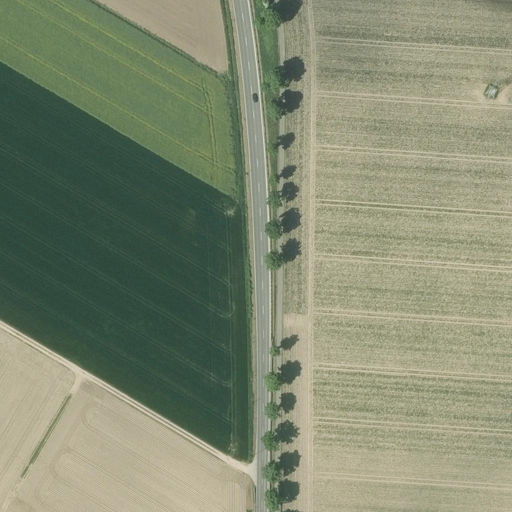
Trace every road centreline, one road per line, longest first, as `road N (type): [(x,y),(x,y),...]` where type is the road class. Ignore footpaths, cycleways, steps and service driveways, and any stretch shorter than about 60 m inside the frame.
road 1 (primary): [(261,511),(259,210),(239,0)]
road 2 (track): [(0,325),(276,485)]
road 3 (track): [(82,374),(0,511)]
